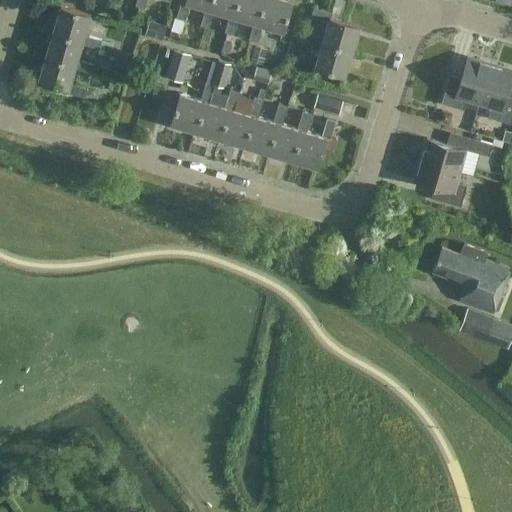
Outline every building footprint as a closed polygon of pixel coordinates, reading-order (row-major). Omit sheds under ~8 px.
[(299,0),(188,0),(184,18),(213,26),(217,12),(290,33),(299,0)] [(43,83),(76,91),(95,14),(61,6),(43,83)] [(351,77),(365,23),(316,11),(308,42),(324,46),(318,69),(351,77)] [(189,80),(193,53),(175,50),(171,77),(189,80)] [(467,98),(479,102),(491,63),(468,56),(461,76),(450,73),(441,102),(464,109),(467,98)] [(227,97),(233,65),(214,62),(208,93),(227,97)] [(511,69),(491,63),(479,102),(502,109),(498,119),(510,123),(511,117),(511,91),(508,90),(511,76),(511,69)] [(322,94),(318,109),(343,116),(347,100),(322,94)] [(174,129),(327,165),(338,120),(331,118),(328,131),(182,96),(174,129)] [(450,124),(453,113),(442,110),(438,121),(450,124)] [(427,137),(421,158),(460,169),(465,150),(488,156),(491,144),(449,133),(446,143),(427,137)] [(460,169),(421,158),(415,180),(439,187),(436,198),(461,205),(467,184),(456,181),(460,169)] [(460,300),(492,312),(510,268),(484,258),(486,251),(464,243),(460,252),(441,245),(432,269),(466,282),(460,300)] [(459,330),(508,348),(511,337),(511,323),(468,306),(459,330)]
